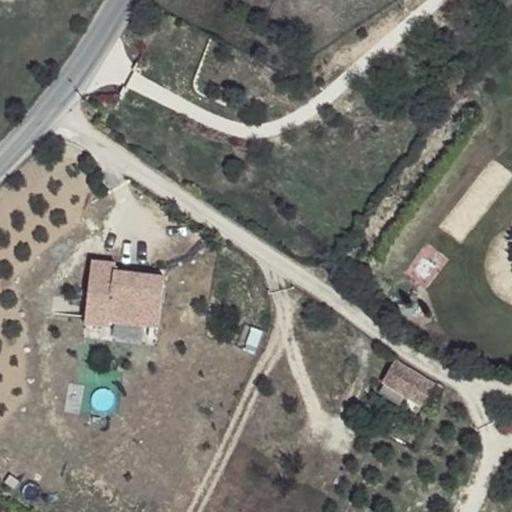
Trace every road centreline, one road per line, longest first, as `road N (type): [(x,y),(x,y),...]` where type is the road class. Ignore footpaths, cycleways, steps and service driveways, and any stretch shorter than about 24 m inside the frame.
road 1 (residential): [(51,106),(124,164),(437,370),(511,390)]
road 2 (unknown): [(91,45),(221,120),(271,129),(440,0)]
road 3 (unknown): [(504,388),(503,431),(471,511)]
road 4 (tertiary): [(51,106),(120,0)]
